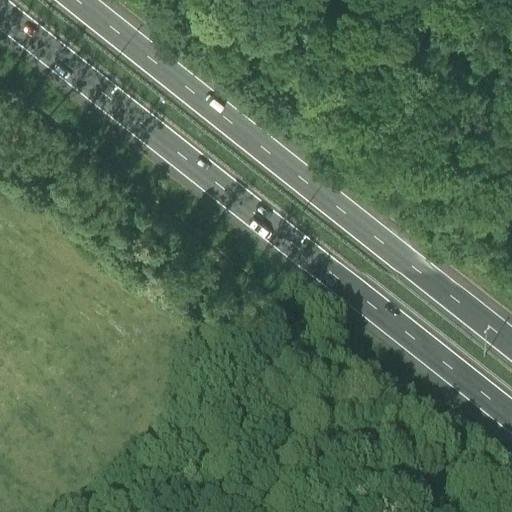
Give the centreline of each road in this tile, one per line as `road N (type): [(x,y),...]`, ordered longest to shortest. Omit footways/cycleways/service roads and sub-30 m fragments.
road 1 (trunk): [(0,11),(511,416)]
road 2 (trunk): [(511,346),(75,0)]
road 3 (track): [(417,511),(357,461),(234,305)]
road 4 (track): [(154,511),(202,450),(259,329)]
